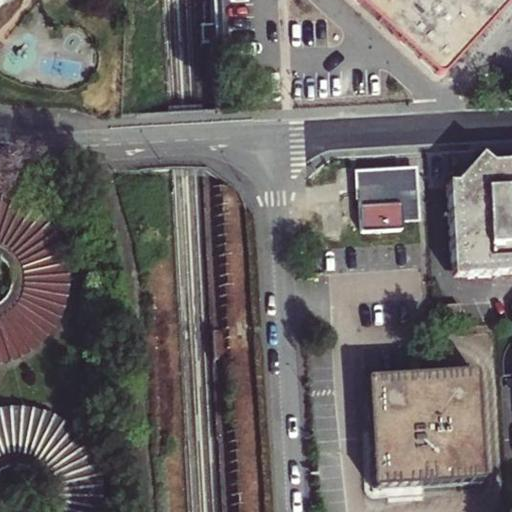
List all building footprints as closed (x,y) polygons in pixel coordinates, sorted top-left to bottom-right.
[(511,0),(356,0),(361,5),(369,12),(436,73),(440,75),(444,74),(511,1),(511,0)] [(402,223),(419,222),(415,166),(358,169),(361,234),(401,232),(402,223)] [(455,195),(447,196),(452,271),(460,280),(511,276),(511,167),(462,170),(455,195)] [(0,361),(15,357),(26,352),(44,337),(52,328),(62,306),(66,283),(66,271),(60,248),(48,227),(30,211),(9,201),(0,199),(0,259),(1,260),(7,268),(10,276),(10,285),(8,294),(3,302),(0,304),(0,361)] [(483,485),(476,376),(365,382),(372,492),(483,485)] [(0,511),(96,511),(98,505),(98,487),(95,470),(88,454),(78,440),(65,428),(50,420),(34,414),(16,412),(0,413),(0,511)] [(342,511),(338,426),(316,427),(320,511),(342,511)]
